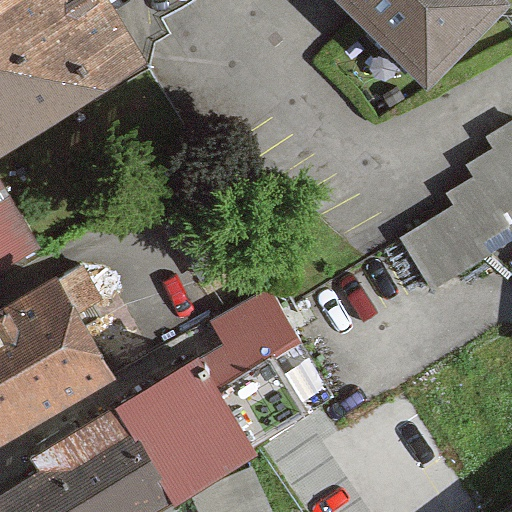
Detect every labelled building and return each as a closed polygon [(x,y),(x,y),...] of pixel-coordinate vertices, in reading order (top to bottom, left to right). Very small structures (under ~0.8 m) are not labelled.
[(0,0),(0,170),(152,78),(104,0),(0,0)] [(511,26),(511,2),(509,0),(345,0),(444,96),(511,26)] [(457,211),(407,244),(441,296),(498,260),(489,246),(511,231),(511,223),(507,215),(511,211),(511,129),(488,145),(496,157),(469,174),(476,185),(451,201),(457,211)] [(0,493),(0,511),(179,511),(269,460),(229,392),(312,343),(279,286),(213,325),(232,357),(0,493)] [(126,386),(65,287),(0,326),(0,445),(8,459),(126,386)]
